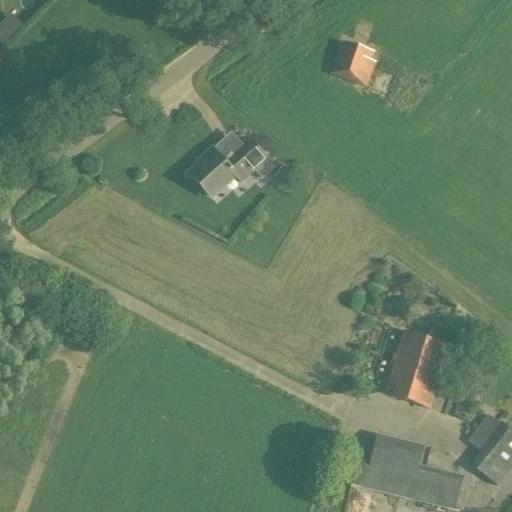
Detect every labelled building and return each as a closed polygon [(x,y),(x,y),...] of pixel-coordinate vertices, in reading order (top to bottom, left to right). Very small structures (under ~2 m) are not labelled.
[(12,13),(0,24),(0,30),(7,38),(22,23),(12,13)] [(373,53),(341,43),(329,76),(365,88),(375,64),(370,62),(373,53)] [(250,141),(224,163),(213,151),(202,162),(204,164),(189,178),(208,199),(232,177),(239,185),(268,161),(250,141)] [(274,178),(289,188),(298,176),(284,165),(274,178)] [(384,395),(428,410),(448,349),(403,334),(384,395)] [(470,467),(497,488),(511,468),(511,435),(487,416),(465,443),(480,454),(470,467)] [(374,436),(368,462),(356,458),(349,486),(454,511),(462,477),(418,466),(423,447),(374,436)]
